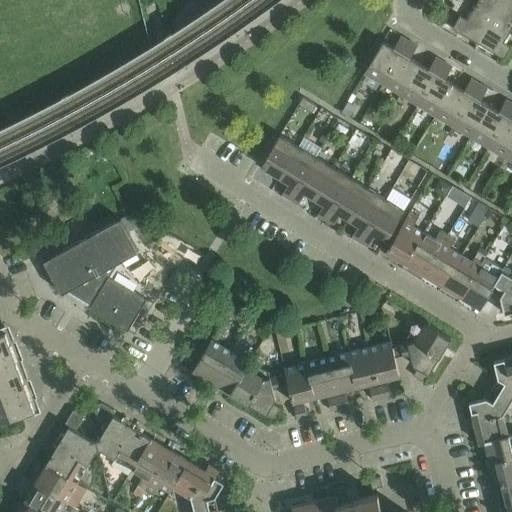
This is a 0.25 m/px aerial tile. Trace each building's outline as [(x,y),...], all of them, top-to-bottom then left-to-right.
[(452,28),(478,44),(503,0),(478,0),(467,20),(460,15),(452,28)] [(511,0),(503,0),(478,44),(503,59),(511,46),(504,42),(511,28),(511,0)] [(383,41),(364,73),(383,84),(409,41),(400,36),(393,48),(383,41)] [(409,41),(383,84),(400,95),(419,63),(410,58),(417,46),(409,41)] [(419,63),(400,95),(418,105),(444,62),(435,57),(428,69),(419,63)] [(444,62),(418,105),(435,116),(454,84),(445,79),(452,67),(444,62)] [(454,84),(435,116),(453,127),(479,83),(471,78),(464,90),(454,84)] [(479,83),(453,127),(471,137),(489,106),(480,100),(487,88),(479,83)] [(303,97),(298,105),(311,113),(316,105),(303,97)] [(489,106),(471,137),(488,148),(511,107),(511,103),(506,99),(499,111),(489,106)] [(511,107),(488,148),(505,158),(511,147),(511,107)] [(261,166),(279,177),(298,146),(280,135),(261,166)] [(298,146),(279,177),(288,183),(281,195),(290,200),(316,156),(298,146)] [(316,156),(290,200),(298,205),(305,193),(314,199),(333,167),(316,156)] [(333,167),(314,199),(324,204),(316,216),(325,221),(351,178),(333,167)] [(351,178),(325,221),(333,226),(340,214),(349,220),(368,188),(351,178)] [(452,186),(447,195),(457,201),(463,192),(452,186)] [(368,188),(349,220),(358,225),(351,237),(360,242),(386,199),(368,188)] [(386,199),(360,242),(368,247),(375,235),(385,241),(404,210),(386,199)] [(479,202),(474,211),(484,217),(489,208),(479,202)] [(386,252),(405,263),(424,232),(413,226),(419,217),(410,211),(386,252)] [(90,308),(128,331),(147,299),(110,276),(118,262),(139,251),(121,218),(44,261),(62,293),(67,290),(92,305),(90,308)] [(424,232),(405,263),(424,274),(448,234),(440,230),(435,239),(424,232)] [(448,234),(424,274),(442,286),(461,255),(450,248),(456,239),(448,234)] [(461,255),(442,286),(461,297),(480,266),(485,257),(477,252),(472,261),(461,255)] [(480,266),(461,297),(480,308),(491,291),(490,291),(498,277),(480,266)] [(490,291),(491,291),(500,297),(504,314),(511,311),(511,275),(510,269),(505,266),(498,277),(490,291)] [(232,305),(227,314),(236,319),(241,311),(232,305)] [(413,342),(408,343),(410,353),(413,365),(418,368),(428,374),(451,338),(425,322),(413,342)] [(6,332),(0,333),(0,356),(13,352),(6,332)] [(231,351),(211,339),(193,370),(212,382),(231,351)] [(391,341),(369,347),(378,381),(400,376),(395,357),(392,347),(391,341)] [(236,342),(231,351),(212,382),(231,393),(246,367),(247,368),(250,363),(238,356),(244,346),(236,342)] [(408,343),(401,345),(403,355),(410,353),(408,343)] [(401,345),(392,347),(395,357),(403,355),(401,345)] [(369,347),(348,352),(357,387),(378,381),(369,347)] [(13,352),(0,356),(0,378),(20,371),(13,352)] [(348,352),(327,357),(336,392),(357,387),(348,352)] [(498,378),(492,388),(511,399),(511,356),(494,361),(498,378)] [(327,357),(306,362),(315,397),(336,392),(327,357)] [(286,374),(288,384),(293,402),(315,397),(306,362),(284,368),(286,374)] [(246,367),(231,393),(267,414),(273,404),(276,399),(273,387),(270,377),(265,379),(247,368),(246,367)] [(428,374),(418,368),(413,375),(424,382),(428,374)] [(20,371),(0,378),(0,400),(27,390),(20,371)] [(286,374),(277,375),(280,386),(288,384),(286,374)] [(277,375),(270,377),(273,387),(280,386),(277,375)] [(388,384),(379,387),(382,398),(391,395),(388,384)] [(379,387),(370,389),(372,400),(382,398),(379,387)] [(479,444),(485,442),(485,441),(508,435),(508,434),(503,415),(506,410),(511,408),(511,399),(492,388),(486,398),(469,402),(479,444)] [(27,390),(0,400),(0,423),(35,410),(27,390)] [(346,395),(337,397),(340,408),(349,406),(346,395)] [(337,397),(328,399),(330,410),(340,408),(337,397)] [(109,422),(113,415),(116,411),(102,403),(93,405),(96,413),(109,422)] [(273,404),(267,414),(274,419),(280,408),(273,404)] [(304,405),(294,408),(297,419),(307,416),(304,405)] [(65,424),(69,426),(75,430),(84,416),(82,408),(73,410),(65,424)] [(113,415),(109,422),(99,440),(96,440),(99,450),(101,450),(115,458),(118,453),(135,463),(132,468),(133,469),(151,438),(113,415)] [(69,426),(46,464),(77,483),(77,482),(72,479),(82,462),(87,465),(96,451),(99,450),(96,440),(94,441),(75,430),(69,426)] [(485,441),(485,442),(490,462),(511,456),(511,433),(508,434),(508,435),(485,441)] [(151,438),(133,469),(144,475),(138,485),(145,489),(170,449),(151,438)] [(170,449),(145,489),(153,494),(159,485),(170,492),(173,487),(173,486),(188,460),(170,449)] [(487,476),(489,485),(511,479),(511,456),(490,462),(493,474),(487,476)] [(173,486),(173,487),(191,497),(192,503),(188,510),(188,511),(202,511),(218,508),(215,497),(224,482),(215,477),(219,470),(209,464),(205,470),(188,460),(173,486)] [(46,464),(35,482),(66,501),(75,507),(86,488),(77,483),(46,464)] [(381,477),(370,479),(372,489),(383,486),(381,477)] [(511,479),(489,485),(492,494),(497,492),(500,505),(511,501),(511,479)] [(35,482),(24,501),(42,511),(59,511),(66,501),(35,482)] [(330,490),(332,496),(336,495),(338,504),(348,502),(344,486),(330,490)] [(332,496),(314,501),(316,511),(339,511),(337,505),(338,504),(336,495),(332,496)] [(378,495),(348,502),(338,504),(337,505),(339,511),(381,511),(382,511),(378,495)] [(42,511),(24,501),(17,511),(42,511)] [(316,511),(314,501),(292,506),(293,511),(316,511)] [(412,504),(414,510),(414,511),(424,511),(422,501),(412,504)] [(511,511),(511,501),(500,505),(502,511),(511,511)]
